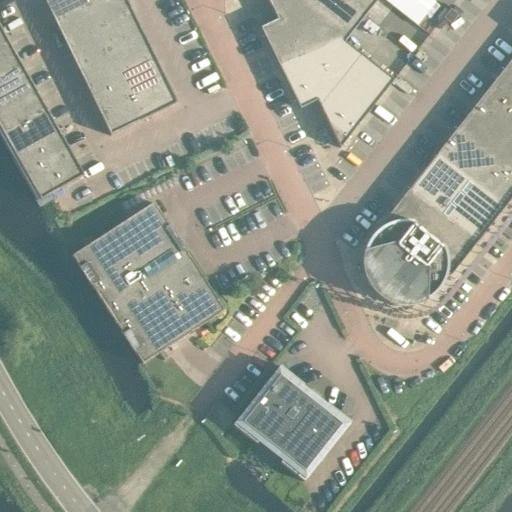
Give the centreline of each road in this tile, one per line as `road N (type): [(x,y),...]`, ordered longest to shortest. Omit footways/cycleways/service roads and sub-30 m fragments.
road 1 (unclassified): [(247,95),(107,165),(17,0)]
road 2 (unclassified): [(511,265),(435,358),(406,366),(379,359),(358,335),(319,242)]
road 3 (unclassified): [(509,0),(319,242)]
road 4 (unclassified): [(319,242),(192,410)]
road 5 (unclassified): [(319,242),(247,95)]
road 6 (tertiary): [(80,511),(0,392)]
